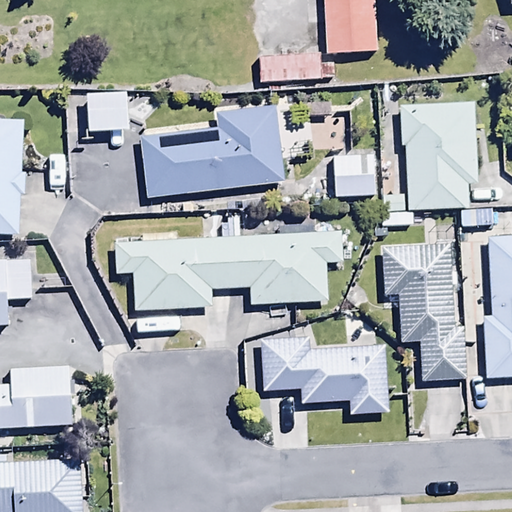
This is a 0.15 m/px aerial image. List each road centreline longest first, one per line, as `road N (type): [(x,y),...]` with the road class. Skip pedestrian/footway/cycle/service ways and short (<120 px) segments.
road 1 (residential): [(511,469),(188,490)]
road 2 (residential): [(181,367),(188,490)]
